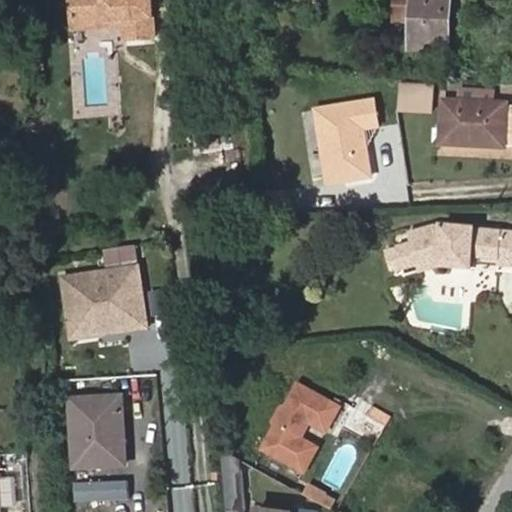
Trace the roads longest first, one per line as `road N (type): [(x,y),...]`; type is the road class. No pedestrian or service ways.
road 1 (unknown): [(208,511),(184,247),(140,68)]
road 2 (unknown): [(511,190),(332,194)]
